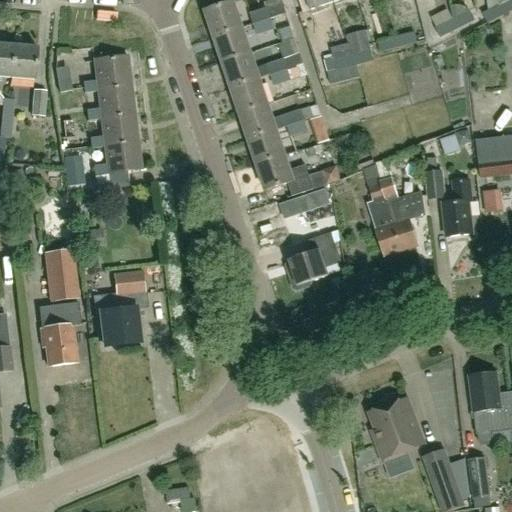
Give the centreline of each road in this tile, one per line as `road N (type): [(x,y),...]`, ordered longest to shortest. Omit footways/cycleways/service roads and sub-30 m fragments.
road 1 (residential): [(233,392),(257,333),(256,288),(162,0)]
road 2 (unclassified): [(299,397),(333,374),(511,299)]
road 3 (unclassified): [(33,498),(184,435),(233,392)]
